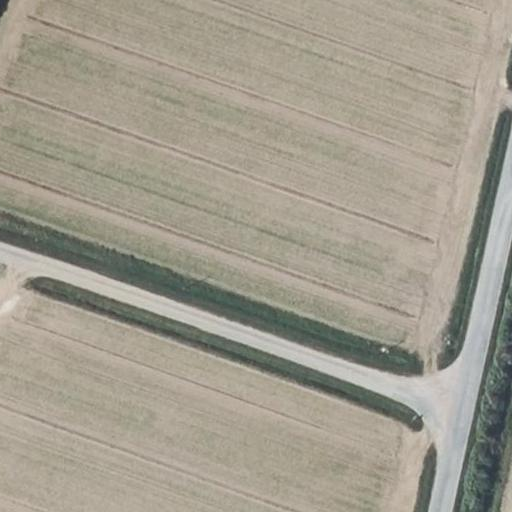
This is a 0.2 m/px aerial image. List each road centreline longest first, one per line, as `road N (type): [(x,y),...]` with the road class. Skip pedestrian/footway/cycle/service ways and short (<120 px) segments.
road 1 (unclassified): [(0,254),(461,405)]
road 2 (unclassified): [(511,174),(461,405)]
